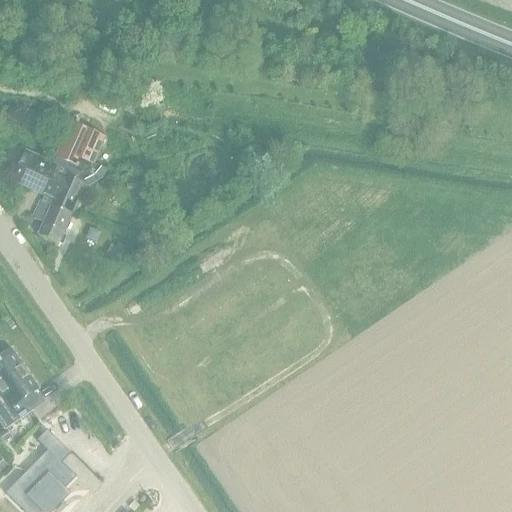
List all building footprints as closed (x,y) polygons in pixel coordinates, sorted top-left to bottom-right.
[(52,13),(105,31),(109,18),(69,5),(68,10),(54,6),(52,13)] [(85,92),(81,101),(97,108),(101,100),(85,92)] [(148,105),(146,119),(161,121),(163,107),(148,105)] [(70,125),(60,149),(91,162),(102,137),(70,125)] [(145,146),(142,162),(156,165),(159,148),(145,146)] [(55,166),(86,179),(87,176),(96,180),(100,172),(91,167),(91,166),(72,158),(73,157),(60,151),(59,153),(57,152),(52,164),(24,151),(10,182),(41,196),(43,194),(52,198),(49,205),(69,214),(82,183),(62,174),(53,170),(55,166)] [(69,214),(49,205),(38,201),(31,217),(42,222),(37,234),(57,243),(69,214)] [(132,245),(120,240),(116,251),(127,255),(132,245)] [(0,357),(0,398),(8,409),(37,389),(10,350),(0,357)] [(66,411),(54,420),(68,438),(80,428),(66,411)] [(5,430),(0,433),(0,438),(2,442),(10,437),(5,430)] [(68,443),(86,467),(104,454),(86,430),(68,443)] [(69,454),(46,431),(36,441),(47,451),(4,494),(22,511),(40,511),(74,477),(60,463),(69,454)] [(29,455),(38,446),(30,437),(20,446),(29,455)]
